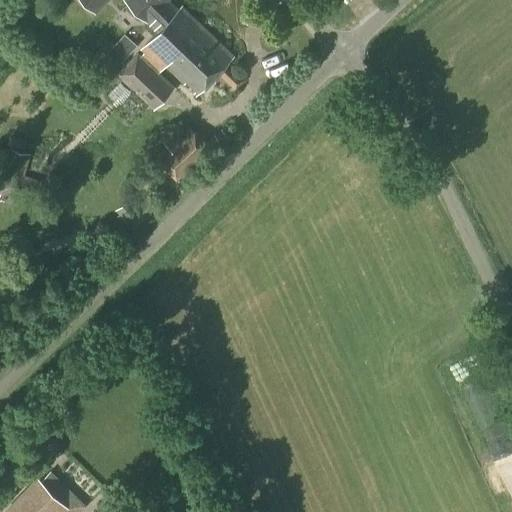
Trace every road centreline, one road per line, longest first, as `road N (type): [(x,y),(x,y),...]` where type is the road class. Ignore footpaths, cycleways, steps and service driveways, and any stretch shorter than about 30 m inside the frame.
road 1 (unclassified): [(0,378),(342,50)]
road 2 (unclassified): [(511,311),(422,132),(342,50)]
